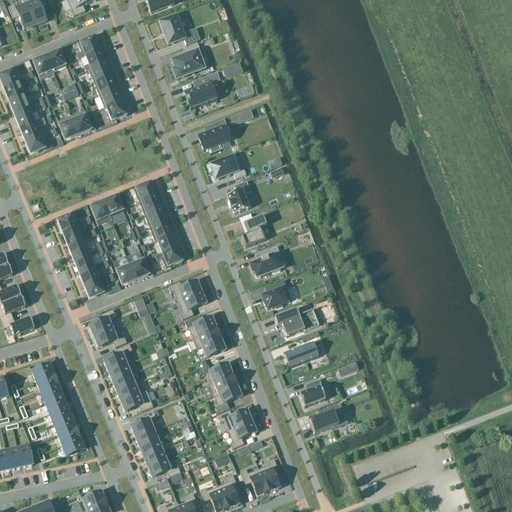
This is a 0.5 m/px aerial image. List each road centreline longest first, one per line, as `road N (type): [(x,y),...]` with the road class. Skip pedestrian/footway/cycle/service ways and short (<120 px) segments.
road 1 (residential): [(326,511),(228,254)]
road 2 (residential): [(228,254),(129,0)]
road 3 (residential): [(210,261),(299,494)]
road 4 (residential): [(7,173),(153,113)]
road 5 (residential): [(28,226),(174,167)]
road 6 (residential): [(66,319),(210,261)]
road 7 (residential): [(128,472),(71,331)]
road 8 (residential): [(52,339),(109,479)]
road 9 (residential): [(0,209),(52,339)]
road 10 (residential): [(110,0),(153,113)]
